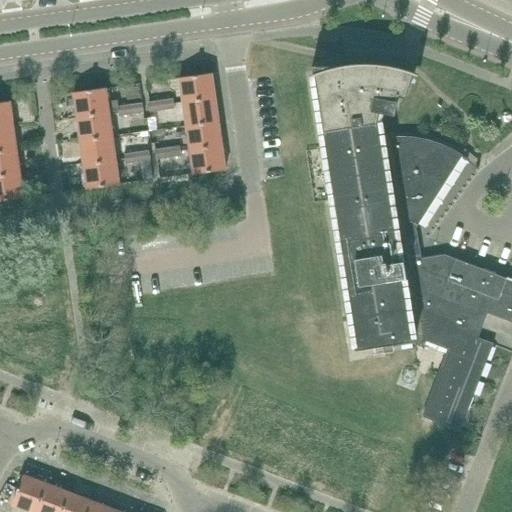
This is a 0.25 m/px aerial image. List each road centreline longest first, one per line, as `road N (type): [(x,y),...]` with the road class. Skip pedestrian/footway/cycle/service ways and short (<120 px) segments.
road 1 (tertiary): [(0,53),(224,21)]
road 2 (residential): [(198,507),(176,470),(56,424),(28,436),(8,430)]
road 3 (tertiary): [(206,0),(0,28)]
road 4 (residential): [(249,199),(224,21)]
road 5 (residential): [(463,511),(511,398)]
